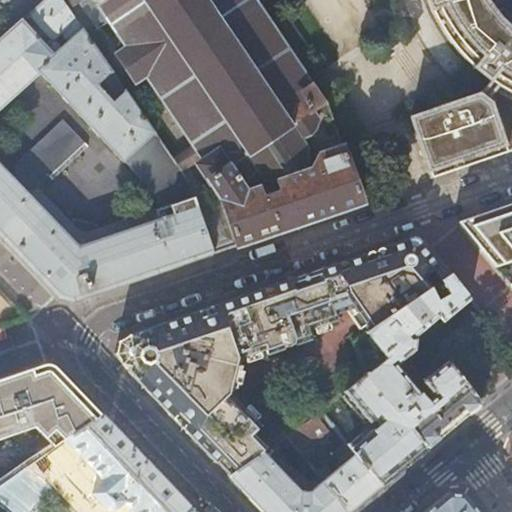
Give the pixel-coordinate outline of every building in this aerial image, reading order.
[(64,30),(79,47),(69,56),(53,40),(46,47),(21,21),(0,40),(0,236),(59,298),(66,300),(73,302),(144,278),(183,265),(202,258),(213,254),(198,210),(188,181),(177,165),(126,90),(113,103),(98,87),(113,72),(69,9),(62,0),(45,0),(29,14),(54,40),(64,30)] [(62,0),(69,9),(80,0),(100,31),(113,21),(130,46),(119,55),(137,80),(148,72),(199,149),(201,154),(203,156),(206,160),(200,165),(225,201),(198,210),(213,254),(227,249),(240,245),(289,228),(361,204),(338,138),(325,98),(315,84),(311,87),(253,0),(62,0)] [(511,32),(498,19),(489,8),(484,0),(425,0),(426,2),(430,12),(440,29),(451,46),(468,65),(476,72),(489,82),(480,93),(458,101),(410,117),(432,179),(491,159),(511,151),(511,32)] [(199,149),(177,165),(188,181),(190,181),(193,186),(200,181),(190,166),(203,156),(201,154),(199,149)] [(511,204),(461,222),(511,283),(511,204)] [(429,288),(440,281),(448,275),(417,237),(116,340),(113,354),(229,476),(265,452),(269,449),(255,434),(262,426),(231,394),(238,359),(265,349),(267,355),(313,339),(310,330),(338,320),(336,314),(355,307),(370,329),(429,288)] [(448,275),(440,281),(448,294),(438,301),(429,288),(370,329),(368,331),(391,360),(368,378),(426,447),(432,442),(480,402),(448,361),(424,382),(435,396),(428,402),(396,365),(414,349),(415,340),(413,337),(439,315),(443,320),(469,298),(450,274),(448,275)] [(0,511),(0,437),(32,425),(55,448),(102,414),(65,376),(62,379),(58,375),(60,374),(56,368),(52,366),(49,365),(45,366),(42,368),(40,370),(35,371),(34,367),(0,379),(0,511)] [(420,452),(426,447),(368,378),(368,375),(346,393),(370,422),(375,419),(381,426),(376,430),(372,430),(351,447),(381,485),(420,452)] [(323,412),(287,436),(301,454),(337,429),(323,412)] [(193,511),(194,511),(126,440),(102,414),(55,448),(0,485),(0,498),(17,511),(25,511),(51,481),(79,511),(193,511)] [(326,464),(316,472),(320,477),(323,480),(349,511),(364,498),(381,485),(351,447),(349,445),(340,452),(347,461),(332,473),(326,464)] [(293,483),(265,452),(229,476),(263,511),(293,483)] [(316,472),(311,466),(304,472),(313,483),(320,477),(316,472)] [(323,480),(310,492),(302,492),(294,483),(293,483),(263,511),(347,511),(349,511),(323,480)] [(476,511),(463,495),(448,494),(426,511),(476,511)]
